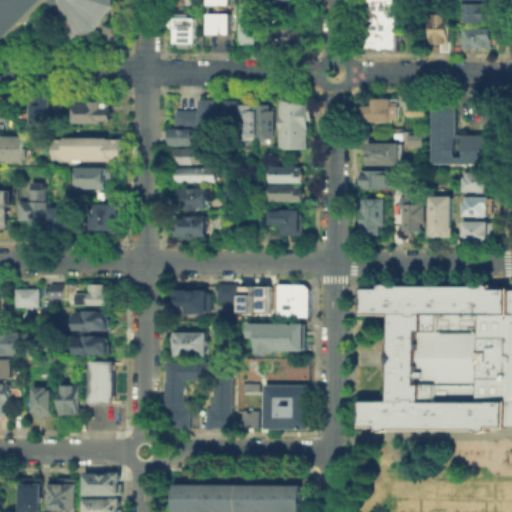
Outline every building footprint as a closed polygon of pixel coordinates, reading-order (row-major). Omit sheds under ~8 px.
[(44,3),(1,39),(0,36),(0,0),(111,0),(111,5),(95,28),(68,41),(64,9),(52,10),(44,3)] [(258,0),(258,45),(243,45),(243,0),(258,0)] [(402,0),(402,53),(367,52),(367,0),(402,0)] [(468,23),(468,4),(494,4),(494,23),(468,23)] [(230,12),(230,34),(208,33),(208,12),(230,12)] [(171,45),(171,15),(196,15),(196,45),(171,45)] [(434,18),(452,18),(452,44),(434,44),(434,18)] [(272,24),(301,24),(301,47),(272,48),(272,24)] [(468,48),(468,28),(496,28),(496,49),(468,48)] [(31,95),(48,95),(48,126),(31,126),(31,95)] [(410,95),(410,106),(407,106),(407,114),(425,114),(425,95),(410,95)] [(371,97),(397,97),(397,121),(371,121),(371,97)] [(218,98),(218,125),(175,125),(175,109),(199,109),(199,98),(218,98)] [(244,103),(244,126),(229,126),(229,100),(244,100),(244,103)] [(112,101),(112,122),(75,121),(75,101),(112,101)] [(261,109),(261,137),(244,136),(244,126),(244,103),(261,103),(261,109)] [(433,104),(456,104),(456,162),(433,162),(433,104)] [(314,105),(314,151),(283,150),(283,105),(314,105)] [(278,109),(278,138),(261,138),(261,137),(261,109),(278,109)] [(176,146),(176,131),(207,131),(207,147),(176,146)] [(496,133),(463,133),(463,162),(496,161),(496,133)] [(0,136),(24,136),(24,159),(0,159),(0,136)] [(59,137),(123,138),(123,157),(59,157),(59,137)] [(368,141),(400,141),(400,163),(368,163),(368,141)] [(177,165),(177,151),(217,151),(217,165),(177,165)] [(76,186),(77,167),(105,167),(105,186),(76,186)] [(273,189),(273,168),(308,168),(307,189),(273,189)] [(361,169),(388,169),(388,187),(361,187),(361,169)] [(182,170),(219,170),(218,184),(182,184),(182,170)] [(488,170),(489,191),(464,192),(463,170),(488,170)] [(27,234),(27,218),(17,218),(17,200),(27,200),(28,187),(30,187),(30,181),(42,182),(42,188),(45,188),(45,234),(27,234)] [(272,200),(305,200),(305,184),(272,183),(272,200)] [(392,212),(393,185),(401,185),(401,189),(416,189),(416,197),(424,197),(424,228),(403,227),(403,212),(392,212)] [(10,189),(0,188),(0,227),(10,227),(10,189)] [(184,192),(210,192),(210,208),(184,208),(184,192)] [(429,225),(430,225),(430,194),(453,194),(453,235),(429,235),(429,225)] [(489,195),(489,216),(463,217),(463,195),(489,195)] [(384,197),(384,230),(363,230),(363,197),(384,197)] [(92,228),(93,202),(116,202),(116,228),(92,228)] [(48,231),(48,206),(67,206),(67,231),(48,231)] [(274,209),(304,209),(304,229),(307,229),(307,234),(284,234),(284,224),(274,224),(274,209)] [(185,236),(185,217),(213,218),(213,236),(185,236)] [(489,220),(489,240),(463,239),(463,220),(489,220)] [(218,283),(218,300),(236,300),(236,282),(218,283)] [(240,282),(272,282),(271,313),(239,313),(240,282)] [(309,316),(309,283),(275,282),(275,316),(309,316)] [(80,294),(90,294),(90,284),(111,284),(111,306),(80,306),(80,294)] [(67,287),(67,299),(55,299),(55,287),(67,287)] [(511,288),(364,289),(364,315),(392,315),(393,400),(363,401),(363,430),(511,429),(511,288)] [(171,289),(208,289),(207,310),(171,310),(171,289)] [(44,291),(44,308),(20,308),(20,291),(44,291)] [(78,331),(78,312),(111,312),(110,331),(78,331)] [(256,323),(305,323),(305,349),(256,349),(256,323)] [(176,353),(176,331),(207,332),(207,353),(176,353)] [(0,354),(0,333),(32,333),(32,354),(0,354)] [(77,356),(77,336),(113,336),(113,356),(77,356)] [(233,427),(207,427),(207,382),(190,382),(190,427),(165,427),(165,360),(234,361),(233,427)] [(94,404),(94,362),(118,362),(118,404),(94,404)] [(0,378),(0,363),(15,363),(15,379),(0,378)] [(266,430),(266,384),(312,384),(311,430),(266,430)] [(0,414),(0,387),(14,387),(14,414),(0,414)] [(65,389),(82,389),(82,414),(65,414),(65,389)] [(56,390),(56,417),(39,417),(39,390),(56,390)] [(89,493),(89,473),(123,474),(123,493),(89,493)] [(45,481),(45,511),(25,511),(25,481),(45,481)] [(177,483),(177,511),(307,511),(307,483),(177,483)] [(54,511),(54,484),(82,484),(82,511),(54,511)] [(89,511),(89,500),(122,501),(122,511),(89,511)]
